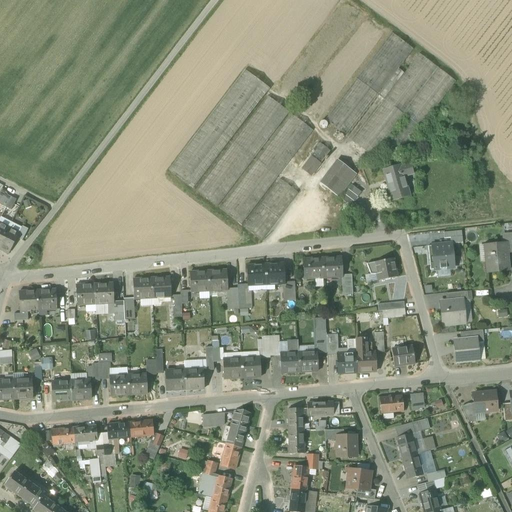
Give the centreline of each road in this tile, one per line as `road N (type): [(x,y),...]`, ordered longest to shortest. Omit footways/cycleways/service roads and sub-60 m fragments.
road 1 (residential): [(441,382),(400,233),(5,278)]
road 2 (unclassified): [(5,278),(213,0)]
road 3 (residential): [(271,394),(25,419),(0,413)]
road 4 (residential): [(347,387),(400,511)]
